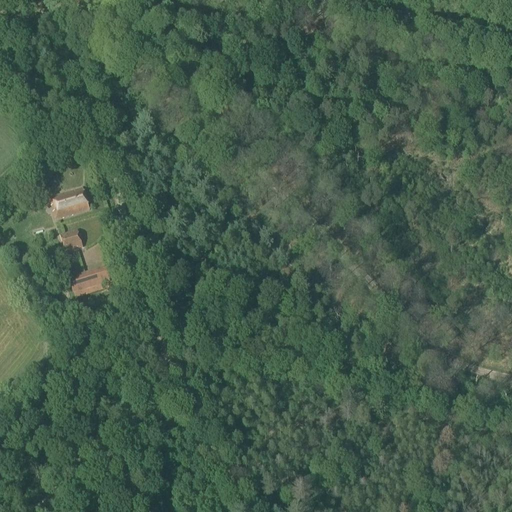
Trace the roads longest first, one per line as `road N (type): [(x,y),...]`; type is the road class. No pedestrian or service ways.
road 1 (track): [(63,12),(79,5),(122,20),(441,350)]
road 2 (track): [(155,320),(63,12)]
road 3 (track): [(33,511),(167,353)]
road 4 (primary): [(511,41),(332,0)]
road 5 (track): [(246,511),(177,379)]
road 6 (track): [(162,511),(154,370)]
